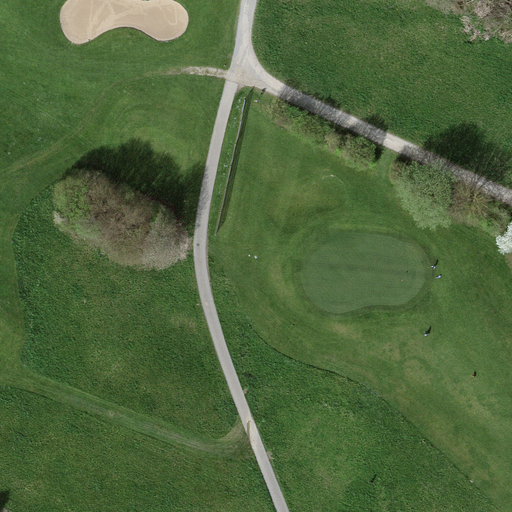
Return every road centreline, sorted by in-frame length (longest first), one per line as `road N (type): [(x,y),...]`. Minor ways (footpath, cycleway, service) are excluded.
road 1 (track): [(281,511),(200,281),(201,221),(233,75)]
road 2 (track): [(251,0),(233,75),(511,198)]
